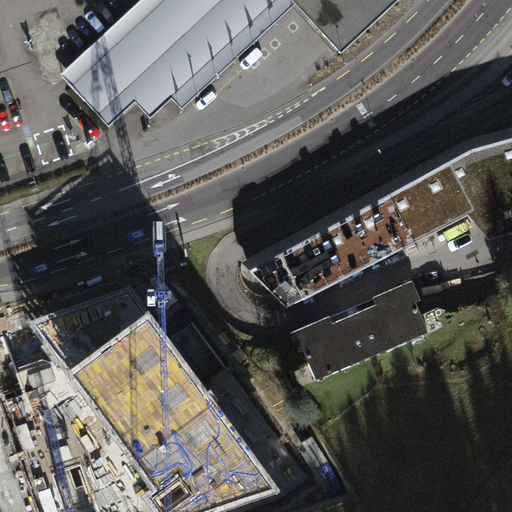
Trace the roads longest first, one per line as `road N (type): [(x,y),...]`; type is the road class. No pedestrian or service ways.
road 1 (primary): [(0,277),(190,212),(301,160),(412,82),(495,0)]
road 2 (primary): [(440,0),(339,91),(260,138),(0,237)]
